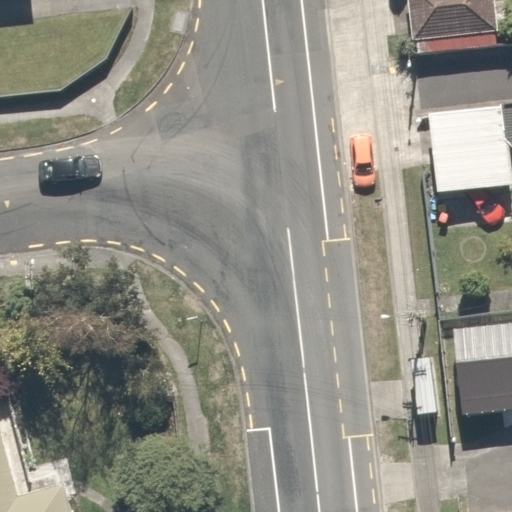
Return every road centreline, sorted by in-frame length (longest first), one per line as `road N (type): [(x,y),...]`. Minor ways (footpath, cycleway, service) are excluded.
road 1 (tertiary): [(281,174),(322,511)]
road 2 (residential): [(0,206),(281,174)]
road 3 (tertiary): [(263,0),(281,174)]
